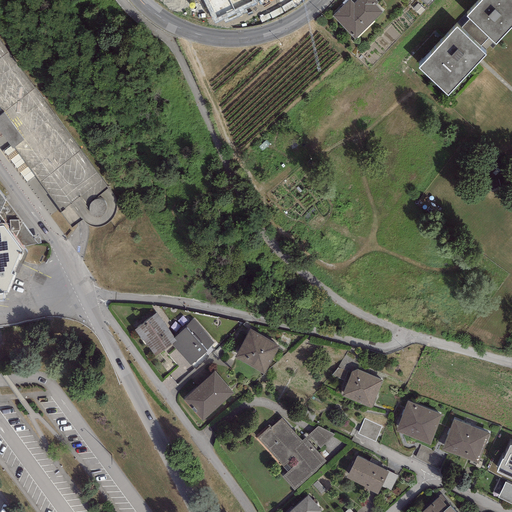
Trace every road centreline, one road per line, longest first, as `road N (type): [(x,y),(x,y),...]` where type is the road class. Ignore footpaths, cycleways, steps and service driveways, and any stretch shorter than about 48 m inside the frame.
road 1 (residential): [(242,511),(111,319),(82,289)]
road 2 (track): [(183,32),(265,215),(305,253)]
road 3 (unclassified): [(195,511),(82,289)]
road 4 (tertiary): [(320,0),(274,34),(246,41),(183,32),(141,0)]
road 5 (unclassified): [(82,289),(0,162)]
road 6 (residential): [(435,476),(323,425)]
